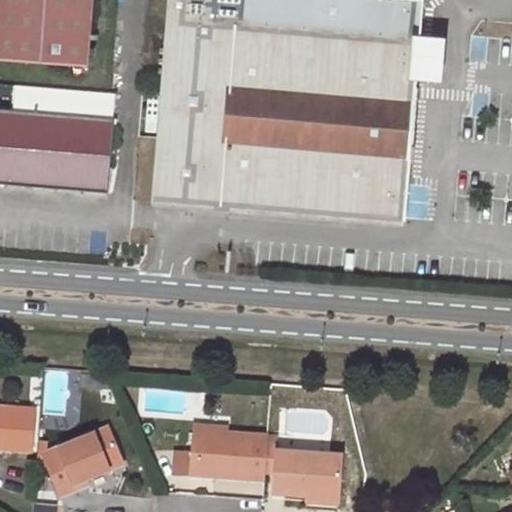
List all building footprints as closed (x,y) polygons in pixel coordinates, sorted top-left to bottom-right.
[(92,0),(0,0),(0,41),(91,47),(92,0)] [(174,0),(159,186),(406,206),(408,206),(419,62),(441,63),(443,28),(422,26),(424,0),(174,0)] [(0,80),(33,82),(33,65),(0,64),(0,80)] [(118,101),(0,92),(0,167),(114,178),(118,101)] [(0,437),(33,440),(39,404),(0,400),(0,437)] [(195,466),(269,473),(273,426),(198,421),(197,444),(195,466)] [(125,459),(112,424),(46,452),(61,493),(91,480),(88,475),(125,459)] [(276,485),(310,488),(310,494),(340,496),(343,444),(281,438),(276,485)] [(197,444),(178,443),(177,465),(195,466),(197,444)]
